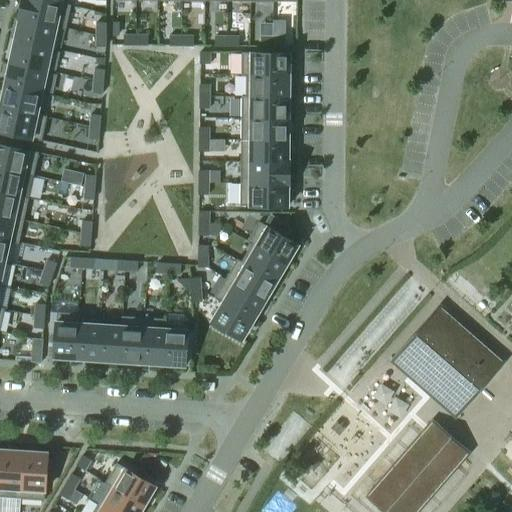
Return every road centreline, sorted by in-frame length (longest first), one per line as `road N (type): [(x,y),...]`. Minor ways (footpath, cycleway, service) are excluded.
road 1 (residential): [(334,0),(333,220),(364,253)]
road 2 (residential): [(245,428),(218,416),(0,399)]
road 3 (residential): [(245,428),(342,269),(364,253)]
road 4 (residential): [(511,34),(473,40),(455,62),(429,189)]
road 5 (residential): [(417,220),(456,195),(511,134)]
